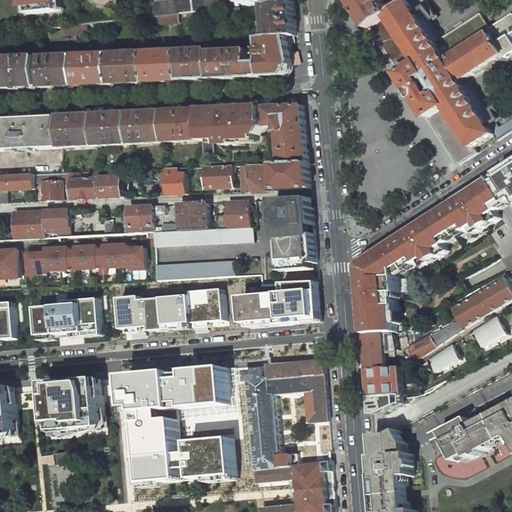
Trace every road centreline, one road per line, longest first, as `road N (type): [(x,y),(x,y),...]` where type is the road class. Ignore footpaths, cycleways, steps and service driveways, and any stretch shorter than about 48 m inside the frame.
road 1 (residential): [(346,333),(0,365)]
road 2 (residential): [(335,193),(0,208)]
road 3 (residential): [(324,90),(0,106)]
road 4 (residential): [(511,151),(342,259)]
road 5 (secondary): [(346,333),(360,511)]
